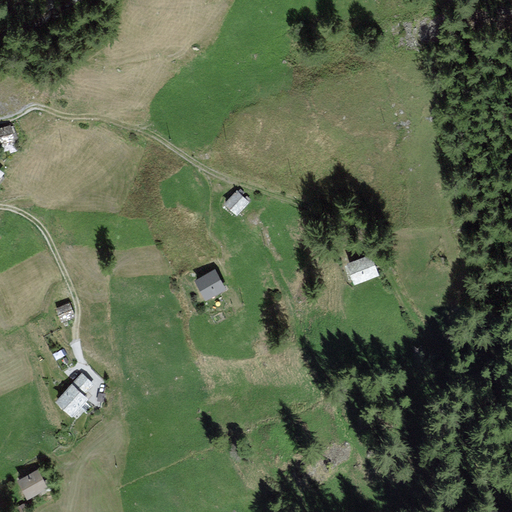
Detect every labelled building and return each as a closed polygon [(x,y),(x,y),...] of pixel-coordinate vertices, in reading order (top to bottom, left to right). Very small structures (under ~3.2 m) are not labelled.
[(11,126),(0,129),(0,140),(2,146),(17,142),(11,126)] [(249,203),(236,191),(223,205),(236,217),(249,203)] [(370,255),(344,264),(351,285),(377,276),(370,255)] [(212,270),(193,280),(204,300),(223,290),(212,270)] [(69,304),(57,309),(60,316),(62,321),(74,316),(69,304)] [(70,384),(53,402),(70,418),(86,400),(82,397),(93,386),(82,376),(73,387),(70,384)] [(36,469),(15,480),(26,500),(47,489),(36,469)]
